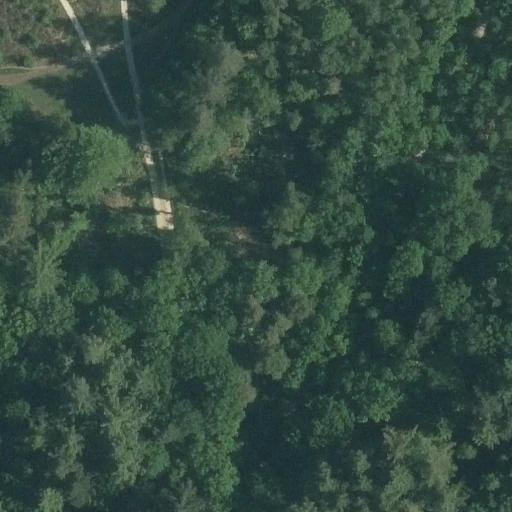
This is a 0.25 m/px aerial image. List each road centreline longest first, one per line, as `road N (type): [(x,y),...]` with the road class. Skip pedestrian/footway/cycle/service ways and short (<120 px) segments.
road 1 (track): [(486,0),(284,421)]
road 2 (track): [(511,331),(284,421)]
